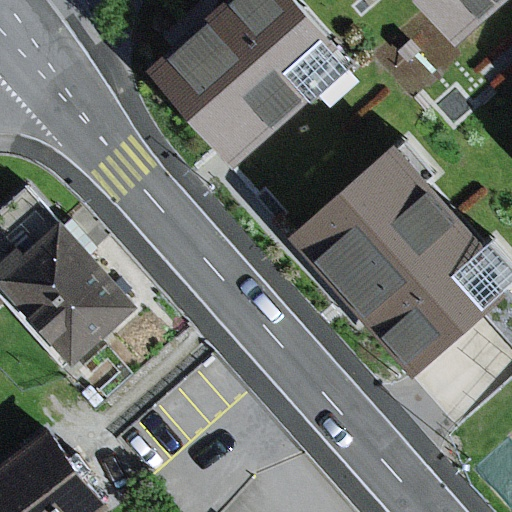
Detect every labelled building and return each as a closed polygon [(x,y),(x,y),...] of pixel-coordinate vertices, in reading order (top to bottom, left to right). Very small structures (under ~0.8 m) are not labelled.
[(292,0),(234,0),(159,70),(235,152),(306,87),(295,75),(331,42),(292,0)] [(430,0),(454,26),(483,0),(430,0)] [(419,180),(389,149),(304,229),(359,287),(425,357),(510,278),(480,247),(490,238),(428,171),(419,180)] [(29,193),(0,215),(0,301),(62,377),(132,320),(29,193)] [(39,432),(0,460),(0,511),(84,511),(94,505),(39,432)]
